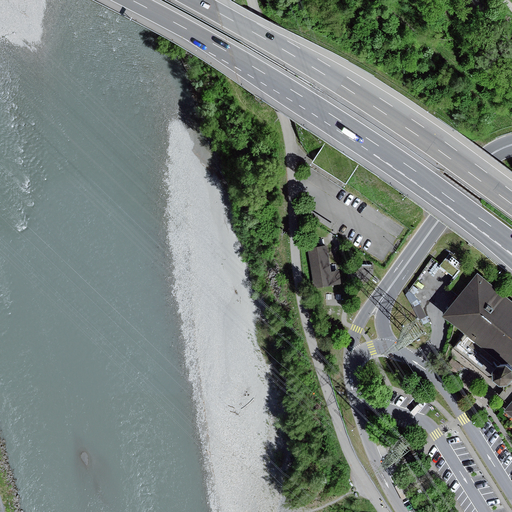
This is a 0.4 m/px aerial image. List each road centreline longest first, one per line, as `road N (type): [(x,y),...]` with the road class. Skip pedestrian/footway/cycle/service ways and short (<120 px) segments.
road 1 (track): [(382,511),(352,462),(300,317),(292,153),(254,0)]
road 2 (motorway): [(134,0),(316,106),(474,214)]
road 3 (motorway): [(511,199),(308,63),(196,0)]
road 4 (motorway): [(392,282),(482,164),(511,145)]
